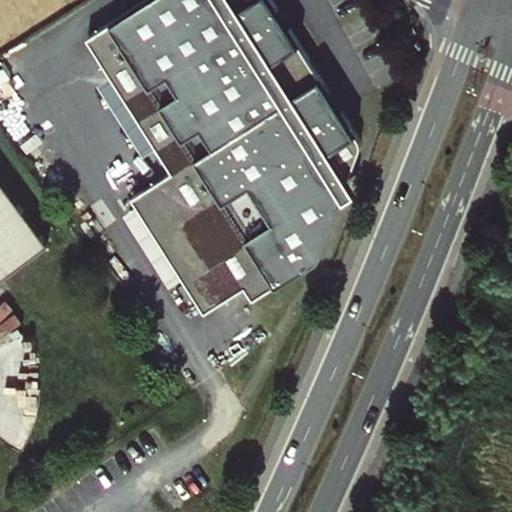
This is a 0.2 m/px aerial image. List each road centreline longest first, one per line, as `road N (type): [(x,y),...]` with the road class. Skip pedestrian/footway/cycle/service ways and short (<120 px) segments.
road 1 (primary): [(476,9),(268,511)]
road 2 (primary): [(324,511),(511,62)]
